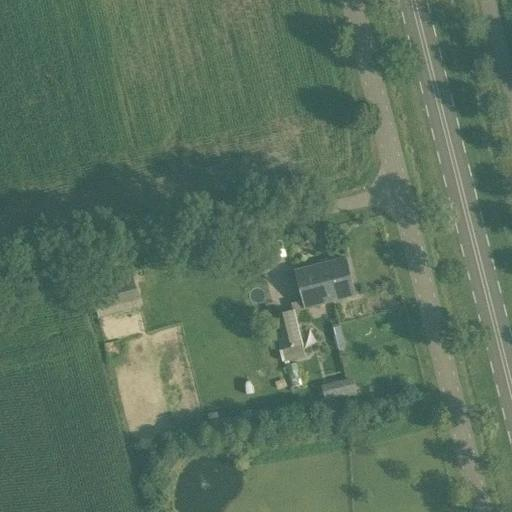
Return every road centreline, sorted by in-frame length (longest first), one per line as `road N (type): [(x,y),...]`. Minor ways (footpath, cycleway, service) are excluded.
road 1 (primary): [(511,396),(409,0)]
road 2 (unclassified): [(395,191),(0,280)]
road 3 (unclassified): [(476,511),(395,191)]
road 4 (unclassified): [(395,191),(348,0)]
